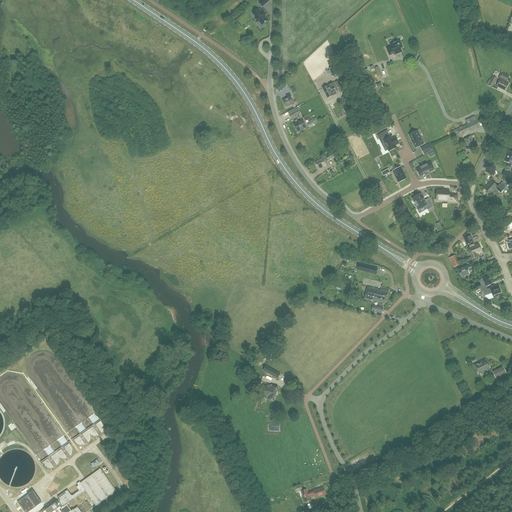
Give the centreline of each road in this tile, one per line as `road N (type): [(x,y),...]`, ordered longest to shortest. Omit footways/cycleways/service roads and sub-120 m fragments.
road 1 (primary): [(133,0),(228,72),(312,200),(386,250)]
road 2 (unclassified): [(360,511),(321,402),(421,301)]
road 3 (unclassified): [(380,205),(351,215),(303,174),(275,118),(270,60)]
